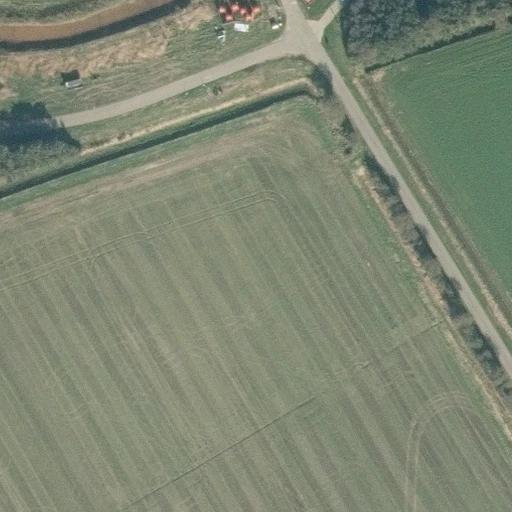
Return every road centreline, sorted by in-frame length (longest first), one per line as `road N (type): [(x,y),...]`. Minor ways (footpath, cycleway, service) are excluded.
road 1 (unclassified): [(511,370),(305,38)]
road 2 (unclassified): [(0,132),(101,114),(305,38)]
